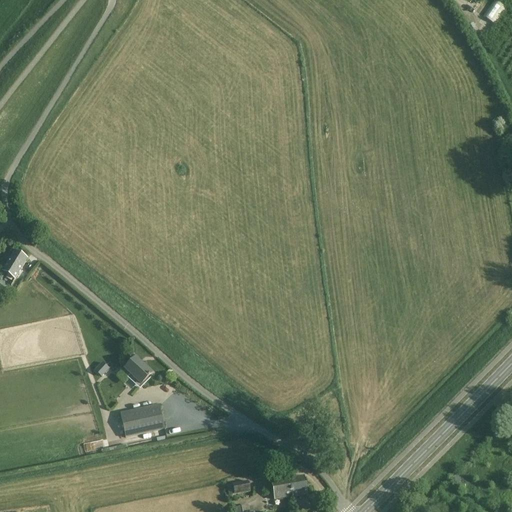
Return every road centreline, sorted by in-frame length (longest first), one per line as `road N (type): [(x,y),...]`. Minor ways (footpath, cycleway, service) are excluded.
road 1 (unclassified): [(347,511),(315,466),(199,391),(14,230),(4,206),(16,160),(113,0)]
road 2 (primary): [(362,511),(511,361)]
